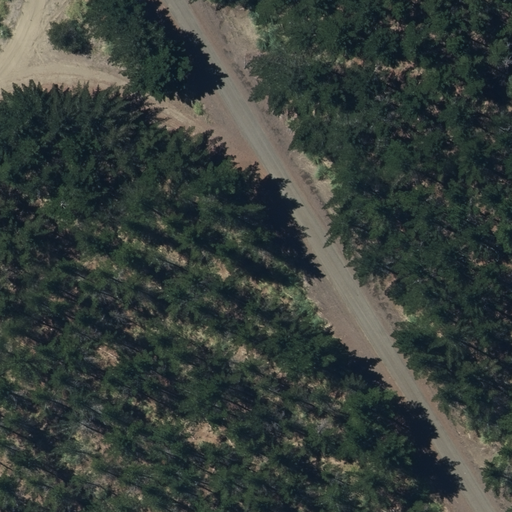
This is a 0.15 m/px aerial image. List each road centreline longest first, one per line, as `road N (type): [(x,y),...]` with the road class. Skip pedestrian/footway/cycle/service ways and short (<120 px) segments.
road 1 (track): [(151,0),(414,511)]
road 2 (track): [(136,0),(0,67)]
